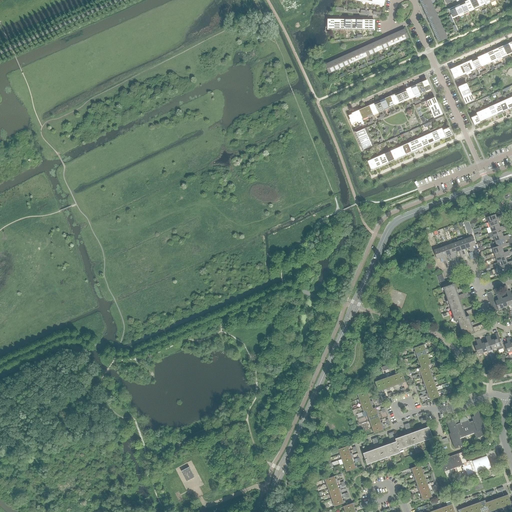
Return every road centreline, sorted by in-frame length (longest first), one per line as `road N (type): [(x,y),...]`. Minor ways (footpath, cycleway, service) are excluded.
road 1 (tertiary): [(262,511),(344,326)]
road 2 (tertiary): [(364,282),(395,221),(487,184)]
